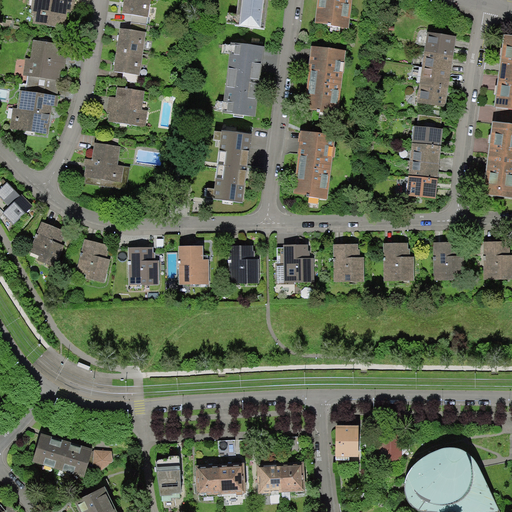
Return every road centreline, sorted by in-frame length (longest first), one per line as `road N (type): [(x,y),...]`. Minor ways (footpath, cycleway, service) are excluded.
road 1 (residential): [(47,391),(102,407),(321,395)]
road 2 (residential): [(266,222),(128,225),(70,210),(43,190)]
road 3 (residential): [(299,0),(266,222)]
road 4 (residential): [(457,219),(485,4)]
road 5 (residential): [(43,190),(87,87),(100,0)]
road 6 (residential): [(457,219),(266,222)]
road 7 (residential): [(321,395),(511,397)]
